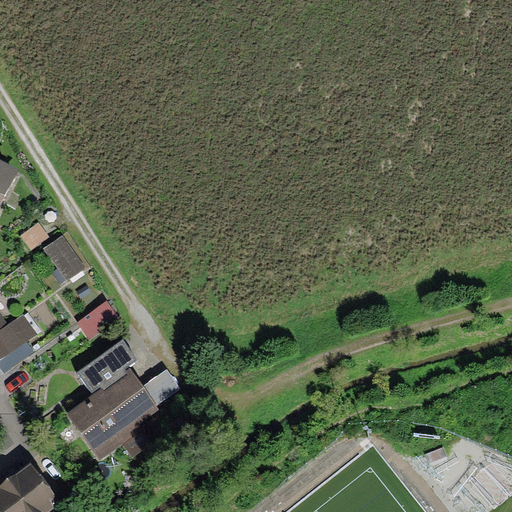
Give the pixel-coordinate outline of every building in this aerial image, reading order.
[(0,210),(19,174),(0,164),(0,210)] [(26,251),(43,239),(36,230),(19,242),(26,251)] [(42,256),(61,283),(78,271),(59,244),(42,256)] [(109,306),(80,326),(92,343),(120,324),(109,306)] [(0,318),(0,369),(3,374),(34,352),(28,343),(37,337),(24,318),(8,329),(0,318)] [(69,419),(100,461),(166,412),(136,372),(141,369),(123,345),(78,379),(94,400),(69,419)] [(31,466),(0,490),(0,511),(51,511),(61,505),(31,466)]
